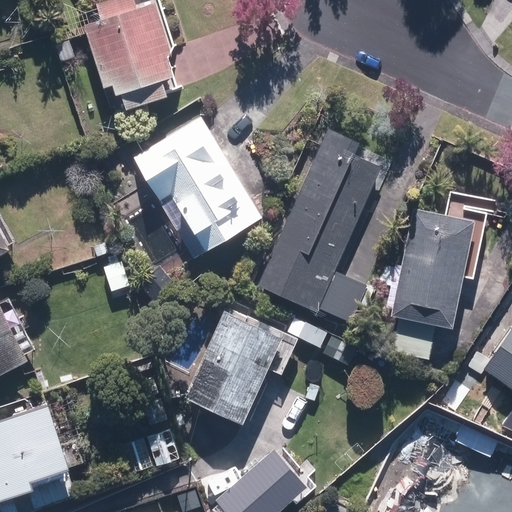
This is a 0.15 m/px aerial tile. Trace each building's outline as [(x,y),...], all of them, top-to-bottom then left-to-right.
[(144,0),(103,0),(108,17),(94,21),(113,84),(123,81),(126,89),(131,87),(136,103),(177,91),(171,73),(188,68),(167,0),(164,0),(146,5),(144,0)] [(204,112),(140,154),(169,197),(165,200),(201,257),(270,212),(204,112)] [(263,281),(354,321),(372,280),(340,267),(391,149),(331,124),(263,281)] [(470,211),(416,202),(398,311),(402,312),(396,348),(437,355),(443,319),(463,322),(472,273),(480,274),(491,207),(471,203),(470,211)] [(0,255),(19,245),(0,210),(0,255)] [(106,255),(94,257),(96,269),(111,266),(112,269),(123,267),(117,238),(103,241),(106,255)] [(185,282),(164,262),(145,282),(166,302),(185,282)] [(0,374),(38,355),(6,291),(0,293),(0,374)] [(141,291),(125,294),(129,321),(145,319),(141,291)] [(194,393),(253,418),(277,364),(287,369),(301,335),(233,305),(194,393)] [(332,328),(307,317),(300,333),(325,344),(332,328)] [(511,329),(489,363),(495,367),(511,378),(511,329)] [(155,423),(173,417),(157,372),(139,379),(155,423)] [(0,417),(0,497),(43,485),(39,474),(78,463),(59,400),(0,417)] [(178,426),(120,443),(128,474),(187,457),(178,426)] [(414,432),(388,491),(436,511),(501,511),(511,488),(511,452),(451,426),(442,444),(414,432)] [(268,455),(221,496),(235,511),(280,511),(304,491),(290,475),(297,469),(280,451),(272,459),(268,455)] [(332,499),(326,511),(360,511),(361,511),(332,499)]
